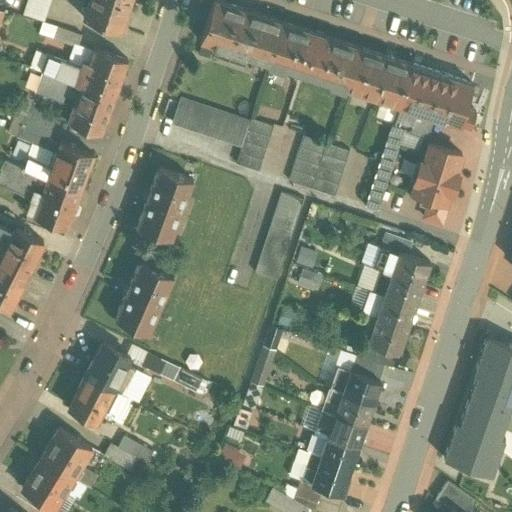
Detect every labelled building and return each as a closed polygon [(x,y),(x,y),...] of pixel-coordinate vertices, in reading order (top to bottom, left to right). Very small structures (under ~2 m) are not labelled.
[(27,0),(23,15),(44,22),(50,0),(27,0)] [(90,0),(84,17),(83,17),(83,18),(120,30),(121,29),(119,29),(128,0),(90,0)] [(282,21),(217,0),(213,0),(199,41),(268,63),(282,21)] [(358,46),(282,21),(268,63),(344,88),(358,46)] [(82,35),(57,27),(53,38),(74,45),(74,46),(77,47),(82,35)] [(411,64),(358,46),(344,88),(397,105),(411,64)] [(128,60),(94,48),(88,62),(82,60),(80,67),(48,54),(42,71),(80,85),(114,98),(128,60)] [(472,83),(411,64),(397,105),(364,206),(376,210),(403,130),(426,137),(433,117),(458,125),(470,128),(476,111),(464,107),(472,83)] [(80,85),(42,71),(35,91),(62,101),(64,94),(75,98),(80,85)] [(114,98),(80,85),(75,98),(67,121),(101,133),(101,132),(102,132),(113,100),(114,98)] [(249,121),(181,98),(173,122),(241,145),(249,121)] [(56,115),(31,105),(26,116),(52,126),(56,115)] [(52,126),(26,116),(18,138),(31,143),(56,153),(59,144),(47,139),(52,126)] [(273,125),(251,118),(236,164),(258,171),(273,125)] [(470,137),(448,130),(444,143),(465,150),(470,137)] [(326,143),(304,135),(289,181),(311,188),(326,143)] [(94,155),(60,142),(59,144),(46,177),(46,179),(80,192),(94,155)] [(56,153),(31,143),(22,166),(21,166),(21,167),(46,177),(56,153)] [(349,150),(326,143),(311,188),(334,196),(349,150)] [(462,154),(428,143),(423,161),(421,160),(414,181),(421,183),(418,194),(430,198),(446,203),(446,202),(449,192),(452,193),(458,173),(456,172),(462,154)] [(46,177),(21,167),(3,160),(0,167),(0,179),(34,193),(39,195),(46,179),(46,177)] [(193,180),(158,168),(136,226),(171,239),(193,180)] [(80,192),(46,179),(39,195),(37,201),(30,199),(25,213),(33,216),(65,229),(80,192)] [(281,192),(254,272),(277,280),(304,199),(281,192)] [(446,203),(430,198),(423,217),(442,223),(448,202),(446,202),(446,203)] [(0,226),(0,256),(12,232),(0,226)] [(43,242),(15,227),(12,232),(0,256),(0,261),(26,275),(43,242)] [(410,241),(386,232),(382,246),(398,252),(399,251),(406,254),(410,241)] [(297,262),(314,267),(319,250),(302,245),(297,262)] [(398,252),(382,246),(374,268),(391,274),(391,273),(398,252)] [(406,254),(399,251),(398,252),(391,273),(422,284),(430,262),(406,254)] [(26,275),(0,261),(0,304),(9,309),(26,275)] [(173,276),(140,261),(114,318),(148,334),(173,276)] [(320,288),(323,270),(301,268),(299,285),(320,288)] [(422,284),(391,273),(391,274),(384,294),(415,305),(422,284)] [(415,305),(384,294),(377,316),(408,326),(415,305)] [(408,326),(377,316),(368,342),(396,352),(399,353),(408,326)] [(511,343),(487,335),(443,463),(490,479),(511,419),(511,418),(511,343)] [(129,356),(102,342),(86,375),(113,389),(129,356)] [(396,352),(368,342),(363,357),(385,364),(391,367),(396,352)] [(247,378),(263,384),(276,349),(260,343),(247,378)] [(179,368),(148,353),(141,365),(172,380),(179,368)] [(363,357),(355,354),(350,370),(379,380),(385,364),(363,357)] [(337,365),(330,387),(342,392),(350,370),(337,365)] [(379,380),(350,370),(342,392),(373,402),(381,380),(379,380)] [(86,375),(69,407),(95,422),(99,414),(113,389),(86,375)] [(249,382),(245,403),(257,405),(261,384),(249,382)] [(342,392),(330,387),(322,409),(335,414),(335,413),(342,392)] [(113,389),(99,414),(108,419),(112,418),(125,395),(113,389)] [(373,402),(342,392),(335,413),(366,424),(373,402)] [(322,409),(320,408),(318,413),(321,414),(315,430),(328,434),(335,414),(322,409)] [(366,424),(335,413),(335,414),(328,434),(359,445),(366,424)] [(92,447),(59,427),(40,457),(73,478),(92,447)] [(328,434),(315,430),(315,431),(308,450),(307,451),(320,455),(328,434)] [(359,445),(328,434),(320,455),(351,466),(359,445)] [(153,451),(125,435),(118,447),(136,458),(146,464),(153,451)] [(118,447),(110,443),(103,455),(129,470),(136,458),(118,447)] [(311,453),(302,480),(311,483),(320,455),(307,451),(311,453)] [(351,466),(320,455),(311,483),(322,487),(343,494),(344,494),(350,477),(348,476),(351,466)] [(73,478),(40,457),(22,488),(55,508),(73,478)] [(468,511),(477,500),(447,480),(435,499),(451,510),(452,509),(456,511),(468,511)] [(336,511),(343,494),(322,487),(314,510),(321,511),(336,511)] [(300,511),(304,505),(273,488),(266,501),(285,511),(300,511)]
